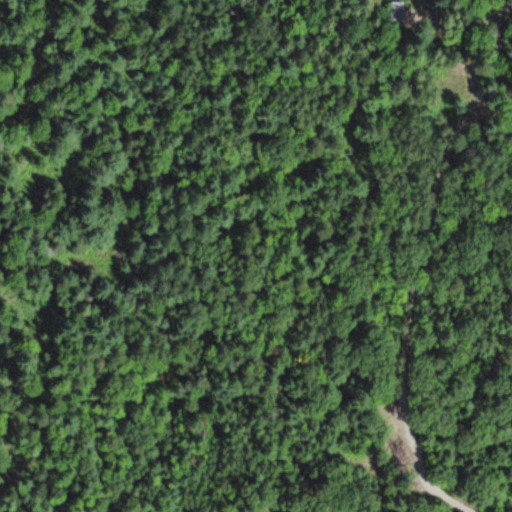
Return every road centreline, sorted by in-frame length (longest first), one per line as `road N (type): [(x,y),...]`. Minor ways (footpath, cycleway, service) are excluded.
road 1 (track): [(244,0),(197,75),(164,176),(141,188),(120,246),(161,302),(175,355),(172,444),(120,497),(0,471)]
road 2 (track): [(474,511),(425,475),(400,411),(416,264),(500,0)]
